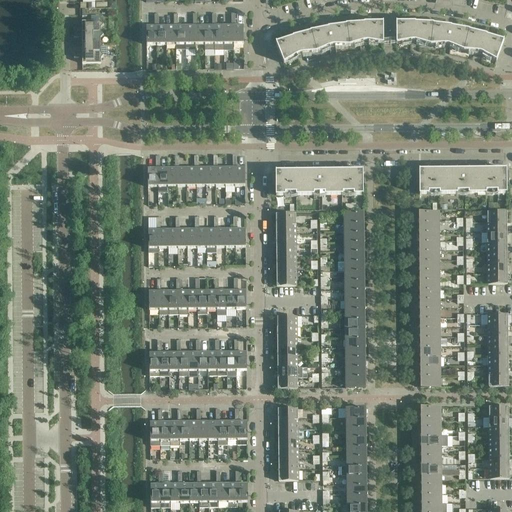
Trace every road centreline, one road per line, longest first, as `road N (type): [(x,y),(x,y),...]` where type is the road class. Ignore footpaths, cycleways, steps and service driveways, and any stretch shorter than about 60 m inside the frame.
road 1 (tertiary): [(64,438),(63,121)]
road 2 (residential): [(258,30),(310,13),(391,4),(511,24)]
road 3 (tertiary): [(511,95),(257,98)]
road 4 (tertiary): [(258,133),(511,130)]
road 5 (unclassified): [(511,159),(258,159)]
road 6 (unclassified): [(29,437),(26,190)]
road 7 (tertiary): [(63,121),(144,132),(258,133)]
road 8 (tertiary): [(257,98),(144,98),(64,109)]
road 9 (unclassified): [(260,465),(259,335)]
